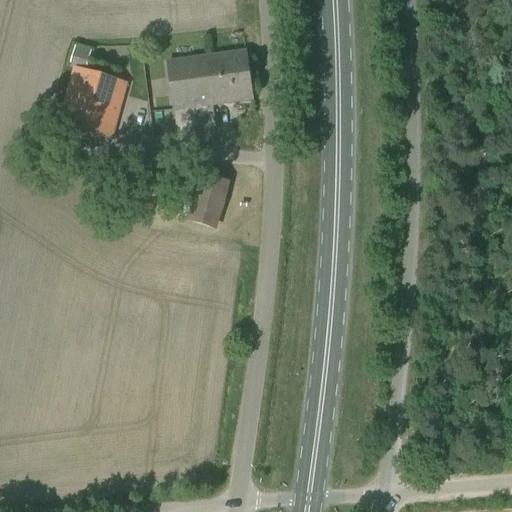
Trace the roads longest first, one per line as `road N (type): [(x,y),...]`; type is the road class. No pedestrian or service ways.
road 1 (unclassified): [(238,504),(273,167),(264,0)]
road 2 (primary): [(310,498),(336,199),(334,0)]
road 3 (unclassified): [(381,494),(413,285),(407,0)]
road 4 (unclassified): [(381,494),(511,485)]
